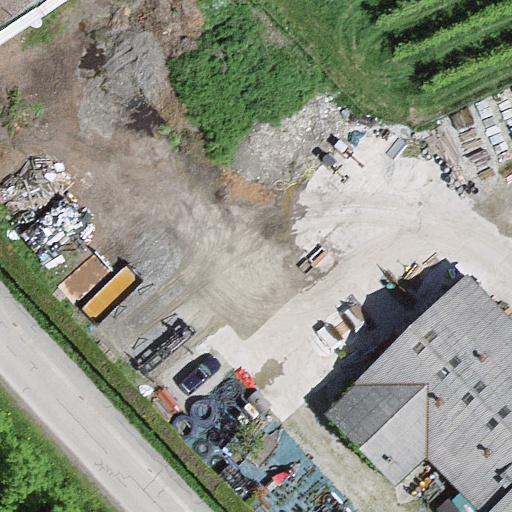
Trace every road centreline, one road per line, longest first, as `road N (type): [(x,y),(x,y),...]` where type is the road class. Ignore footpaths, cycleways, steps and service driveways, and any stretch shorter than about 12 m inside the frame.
road 1 (unclassified): [(197,511),(0,269)]
road 2 (track): [(268,0),(440,203)]
